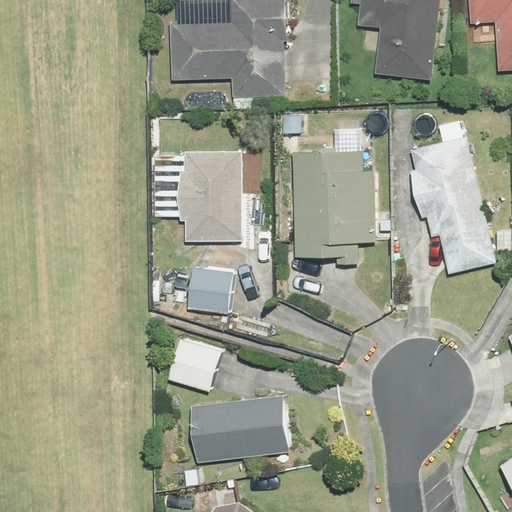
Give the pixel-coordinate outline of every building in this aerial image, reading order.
[(234,100),(292,99),(291,0),(230,0),(231,24),(174,24),(175,83),(234,82),(234,100)] [(446,0),(354,0),(352,28),(378,30),(374,82),(439,87),(446,0)] [(511,0),(469,0),(470,25),(495,24),(497,74),(511,73),(511,0)] [(311,113),(290,113),(290,134),(311,135),(311,113)] [(451,279),(498,269),(467,120),(437,126),(441,146),(409,152),(429,247),(444,243),(451,279)] [(261,151),(181,152),(183,246),(249,245),(248,195),(261,194),(261,151)] [(367,156),(296,157),(297,262),(364,262),(364,246),(378,246),(377,171),(367,171),(367,156)] [(237,276),(194,273),(192,315),(235,317),(237,276)] [(183,335),(169,382),(214,395),(228,349),(183,335)] [(289,397),(193,408),(199,467),(296,457),(289,397)] [(511,461),(498,471),(511,491),(511,461)]
